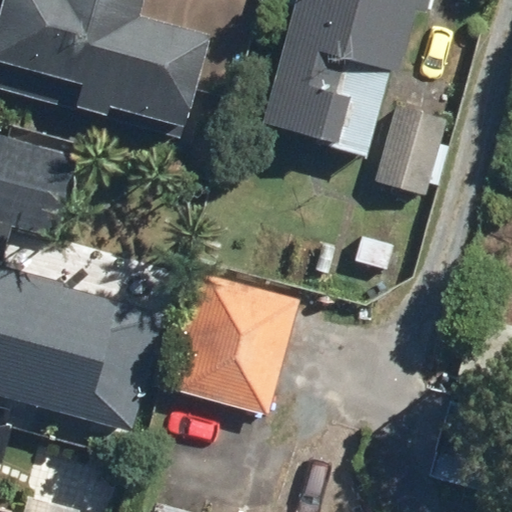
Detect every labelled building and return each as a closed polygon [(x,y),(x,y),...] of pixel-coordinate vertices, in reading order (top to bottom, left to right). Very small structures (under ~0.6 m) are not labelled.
[(213,32),(140,12),(142,0),(1,0),(0,6),(0,86),(184,138),(213,32)] [(294,0),(258,128),(366,159),(390,72),(398,75),(418,7),(427,10),(429,0),(294,0)] [(397,102),(376,180),(427,194),(448,116),(397,102)] [(0,221),(59,236),(78,157),(0,138),(0,137),(0,221)] [(165,311),(0,266),(0,394),(133,431),(134,429),(165,311)] [(270,415),(301,297),(205,273),(175,391),(270,415)] [(511,331),(472,321),(430,475),(511,497),(511,331)] [(0,423),(0,467),(7,469),(16,427),(0,423)] [(0,511),(14,511),(0,508),(0,479),(0,478),(0,511)]
